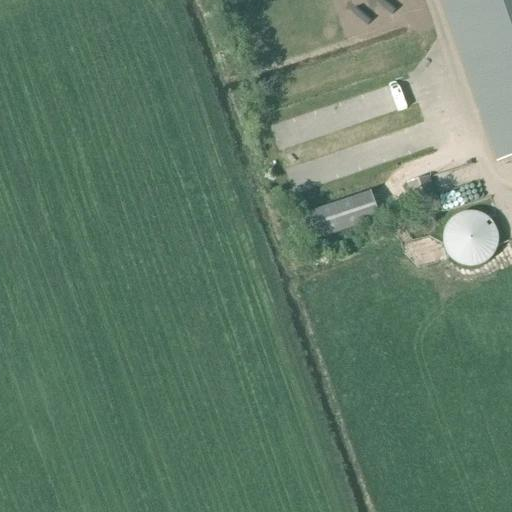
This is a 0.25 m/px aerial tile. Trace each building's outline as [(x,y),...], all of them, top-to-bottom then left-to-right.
[(511,0),(442,0),(498,162),(511,156),(511,0)] [(279,118),(265,125),(279,156),(293,149),(279,118)] [(454,170),(431,176),(436,195),(458,190),(454,170)] [(415,212),(436,205),(428,178),(406,185),(415,212)] [(301,215),(310,243),(380,221),(371,193),(301,215)] [(469,270),(474,269),(479,268),(483,266),(487,264),(491,260),(494,256),(496,252),(497,247),(498,242),(498,237),(497,233),(495,228),(492,224),(489,221),(485,218),(480,216),(476,214),(471,214),(466,214),(461,215),(457,217),(453,220),(449,223),(446,227),(444,231),(443,236),(442,240),(442,245),(443,250),(445,255),(448,259),(451,262),(455,265),(459,268),(464,269),(469,270)]
